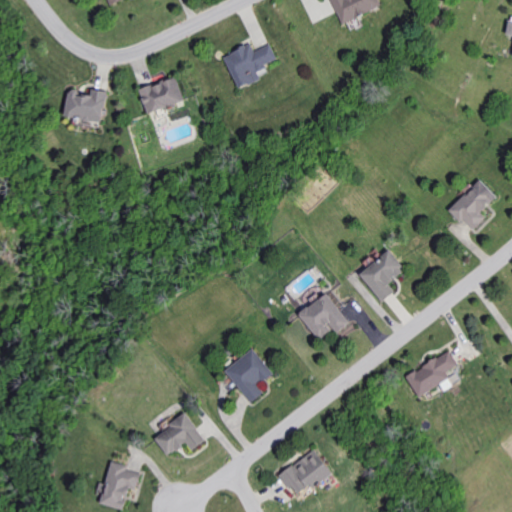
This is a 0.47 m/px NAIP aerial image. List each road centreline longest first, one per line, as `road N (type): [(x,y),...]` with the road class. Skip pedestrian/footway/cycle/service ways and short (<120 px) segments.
road 1 (residential): [(182,506),(511,251)]
road 2 (residential): [(248,0),(116,60),(70,41),(35,0)]
